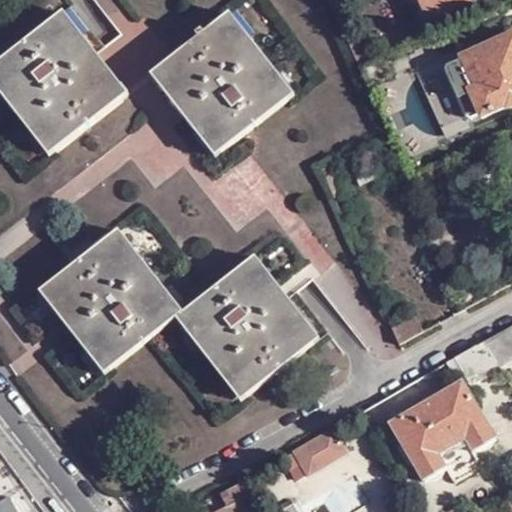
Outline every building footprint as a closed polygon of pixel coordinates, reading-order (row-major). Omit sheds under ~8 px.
[(346,3),(352,0),(329,0),(334,9),(346,3)] [(418,0),(429,23),(479,0),(478,0),(418,0)] [(344,32),(354,27),(350,18),(353,17),(346,3),(334,9),(344,32)] [(103,50),(71,9),(65,14),(96,55),(103,50)] [(0,93),(50,158),(128,96),(96,55),(65,14),(0,63),(0,93)] [(217,159),(294,97),(231,14),(225,19),(223,18),(221,20),(222,22),(205,35),(203,32),(197,35),(200,39),(152,76),(217,159)] [(359,68),(373,62),(356,26),(354,27),(344,32),(359,68)] [(462,62),(450,67),(465,102),(472,119),(484,114),(485,117),(505,108),(506,109),(511,106),(511,36),(461,60),(462,62)] [(359,68),(369,91),(379,87),(398,79),(387,55),(373,62),(359,68)] [(335,199),(344,195),(332,166),(323,172),(335,199)] [(428,186),(438,181),(434,172),(424,176),(428,186)] [(178,319),(182,315),(119,233),(40,294),(104,376),(178,319)] [(242,403),(320,342),(256,258),(178,319),(242,403)] [(474,304),(479,298),(476,290),(468,290),(462,296),(466,304),(474,304)] [(400,345),(424,333),(416,318),(393,331),(400,345)] [(511,330),(487,344),(501,368),(511,362),(511,330)] [(475,382),(501,368),(487,344),(479,347),(455,361),(460,370),(466,368),(475,382)] [(393,425),(427,484),(449,471),(440,457),(468,441),(476,456),(498,443),(464,384),(436,401),(429,405),(393,425)] [(310,462),(336,447),(328,434),(302,449),(310,462)] [(440,457),(449,471),(476,456),(468,441),(440,457)] [(231,507),(253,495),(246,482),(224,494),(231,507)] [(19,511),(11,497),(0,503),(0,511),(19,511)]
